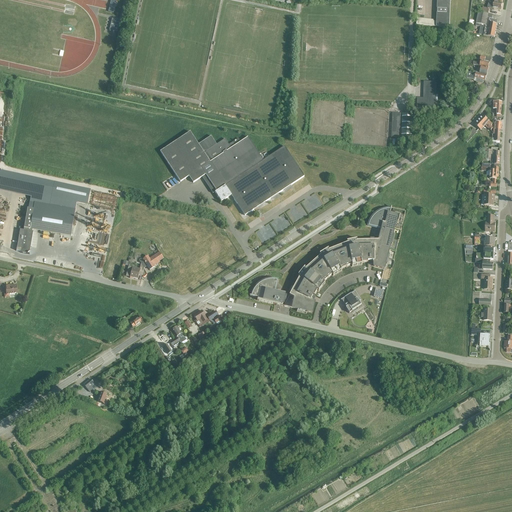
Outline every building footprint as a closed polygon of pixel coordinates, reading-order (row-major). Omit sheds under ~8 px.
[(436,0),(436,21),(433,21),(433,20),(417,18),(416,25),(436,27),(449,28),(450,0),(436,0)] [(481,12),(488,14),(489,9),(493,9),(493,8),(501,9),(502,4),(494,2),(493,5),(488,4),(488,8),(482,7),(481,12)] [(478,12),(476,26),(479,27),(481,26),(479,35),(483,35),(494,38),(497,21),(491,20),(492,15),(493,15),(488,14),(481,12),(478,12)] [(110,26),(109,30),(114,31),(117,32),(120,20),(112,19),(111,21),(111,23),(111,24),(110,26)] [(488,68),(477,66),(476,72),(474,72),(473,74),(468,72),(466,78),(474,80),(475,78),(477,79),(476,82),(482,84),(483,80),(485,81),(486,76),(487,76),(488,68)] [(435,95),(436,82),(424,82),(423,98),(417,98),(417,108),(435,109),(435,102),(438,102),(438,95),(435,95)] [(497,109),(497,117),(501,118),(502,105),(493,105),(493,109),(497,109)] [(400,113),(392,113),(391,138),(399,138),(399,128),(400,128),(400,113)] [(403,114),(402,138),(412,138),(412,118),(413,114),(403,114)] [(490,131),(493,128),(491,127),(492,126),(491,125),(492,124),(483,115),(474,124),(480,130),(485,125),(490,131)] [(501,123),(494,122),(494,134),(496,134),(496,141),(491,141),(491,145),(500,145),(500,141),(501,123)] [(473,129),(464,139),(467,143),(477,132),(473,129)] [(190,132),(160,152),(175,174),(180,182),(189,176),(193,183),(205,175),(216,191),(215,192),(221,202),(227,198),(231,195),(244,216),(291,185),(304,176),(284,147),(263,160),(248,137),(239,143),(238,141),(239,140),(238,139),(228,145),(225,139),(216,145),(211,136),(198,144),(190,132)] [(487,172),(487,176),(490,176),(490,179),(493,179),(493,184),(491,183),(491,187),(496,187),(497,184),(496,184),(496,179),(496,178),(498,178),(499,168),(494,167),(494,170),(490,170),(490,171),(487,172)] [(27,208),(24,228),(33,229),(71,236),(77,203),(80,188),(34,178),(30,197),(29,202),(28,208),(27,208)] [(494,199),(495,195),(485,195),(484,205),(493,206),(493,199),(494,199)] [(387,264),(390,254),(388,254),(390,244),(392,244),(395,235),(393,234),(394,229),(393,229),(393,226),(395,226),(396,221),(398,221),(400,214),(395,213),(395,215),(390,214),(391,208),(391,207),(390,209),(387,209),(383,210),(380,211),(378,212),(376,213),(374,215),(371,218),(370,222),(368,225),(381,229),(378,240),(357,241),(356,239),(347,241),(347,243),(329,250),(328,248),(319,254),(320,255),(306,268),(304,267),(298,275),(299,276),(289,295),(294,298),(292,308),(297,310),(297,311),(306,314),(307,312),(312,313),(315,302),(311,301),(312,300),(310,299),(313,295),(314,295),(317,290),(318,291),(325,283),(323,282),(332,274),(333,276),(341,271),(340,269),(351,265),(352,267),(362,265),(361,263),(367,262),(367,263),(368,263),(367,261),(372,261),(372,262),(374,262),(373,266),(384,269),(385,264),(387,264)] [(485,232),(495,232),(495,224),(493,224),(494,216),(488,215),(487,223),(485,223),(485,232)] [(20,230),(16,251),(21,252),(21,253),(29,255),(33,232),(32,232),(33,229),(24,228),(23,230),(20,230)] [(485,242),(484,246),(494,247),(494,239),(487,238),(487,243),(485,242)] [(212,245),(222,264),(230,260),(235,258),(224,239),(212,245)] [(110,244),(106,264),(119,266),(122,247),(110,244)] [(476,254),(476,259),(490,260),(494,260),(494,255),(494,248),(484,248),(484,254),(476,254)] [(142,258),(138,260),(141,263),(140,264),(143,265),(142,266),(144,268),(147,266),(150,270),(155,267),(153,265),(164,258),(160,252),(149,259),(147,257),(143,259),(142,258)] [(476,259),(475,263),(481,263),(481,269),(483,269),(483,270),(493,270),(493,264),(490,264),(490,260),(476,259)] [(199,261),(184,270),(186,273),(178,278),(183,286),(206,272),(199,261)] [(143,265),(140,264),(139,269),(128,267),(126,276),(138,279),(139,274),(142,275),(144,268),(142,266),(143,265)] [(492,290),(492,279),(490,279),(490,275),(481,275),(481,280),(484,280),(484,290),(492,290)] [(282,306),(285,293),(274,291),(277,280),(273,280),(269,280),(265,281),(262,282),(259,284),(256,287),(254,290),(252,293),(251,296),(250,296),(257,298),(257,300),(282,306)] [(5,286),(6,289),(7,295),(17,293),(16,285),(10,286),(10,285),(5,286)] [(381,298),(383,291),(375,289),(374,296),(381,298)] [(359,301),(361,300),(355,291),(340,300),(341,300),(343,299),(346,304),(345,305),(345,306),(345,305),(346,307),(345,308),(349,313),(352,312),(353,313),(358,310),(357,307),(361,305),(359,301)] [(491,321),(492,310),(484,309),(484,314),(481,314),(481,317),(484,317),(483,320),(491,321)] [(205,316),(201,311),(194,316),(196,320),(196,321),(199,325),(207,320),(204,316),(205,316)] [(216,311),(207,316),(209,320),(218,315),(216,311)] [(220,315),(213,320),(216,323),(223,319),(220,315)] [(133,328),(143,321),(140,317),(130,323),(133,328)] [(186,340),(182,333),(181,334),(179,331),(181,331),(181,330),(180,328),(179,328),(178,329),(177,327),(172,330),(177,338),(170,342),(174,348),(181,344),(181,343),(186,340)] [(489,337),(489,335),(480,335),(480,337),(479,337),(479,334),(479,335),(479,337),(478,340),(478,342),(477,345),(476,348),(477,346),(478,343),(480,343),(480,346),(489,347),(489,340),(490,340),(490,351),(491,337),(489,337)] [(167,344),(163,347),(168,354),(172,352),(167,344)] [(91,379),(84,385),(90,392),(96,387),(91,379)] [(108,402),(104,401),(107,394),(100,392),(97,402),(106,405),(108,402)] [(75,511),(73,498),(73,497),(72,497),(59,505),(61,511),(50,511),(48,511),(75,511)]
